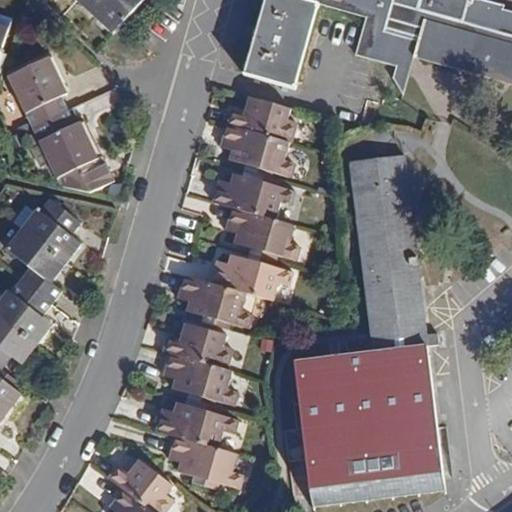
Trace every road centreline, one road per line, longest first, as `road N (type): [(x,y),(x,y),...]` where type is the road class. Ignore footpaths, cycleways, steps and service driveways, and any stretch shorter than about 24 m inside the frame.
road 1 (residential): [(29,511),(61,465),(116,341),(216,0)]
road 2 (residential): [(511,287),(468,325),(488,503)]
